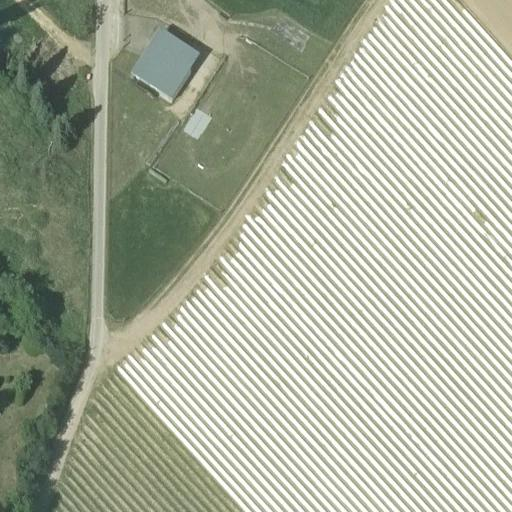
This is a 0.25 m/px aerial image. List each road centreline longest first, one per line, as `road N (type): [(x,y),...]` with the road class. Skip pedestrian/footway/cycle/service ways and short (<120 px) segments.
road 1 (track): [(374,0),(181,280),(128,341),(94,352)]
road 2 (track): [(104,0),(94,352)]
road 3 (track): [(94,352),(37,511)]
